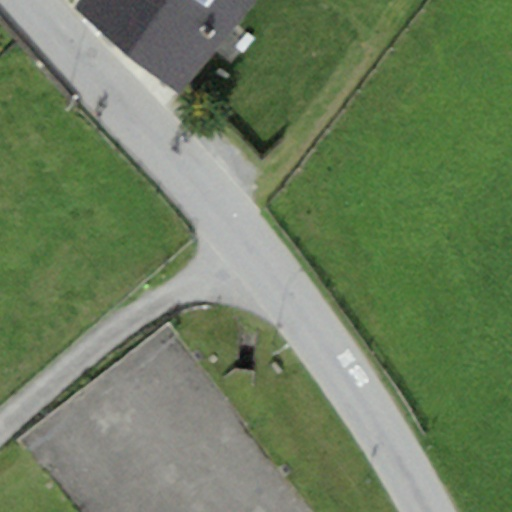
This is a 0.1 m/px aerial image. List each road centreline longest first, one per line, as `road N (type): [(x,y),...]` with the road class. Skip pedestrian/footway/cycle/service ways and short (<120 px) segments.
road 1 (secondary): [(430,511),(365,402),(247,244),(24,0)]
road 2 (track): [(247,244),(0,418)]
